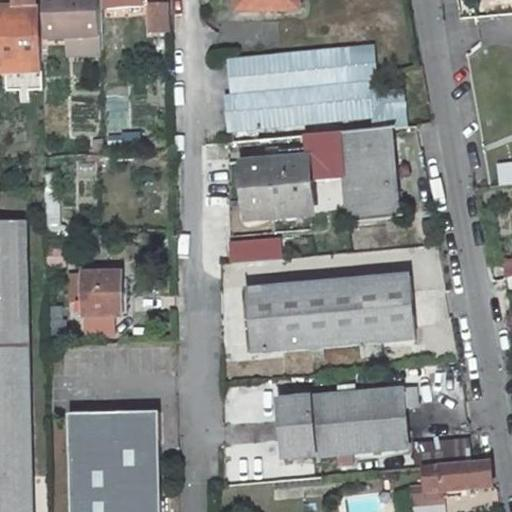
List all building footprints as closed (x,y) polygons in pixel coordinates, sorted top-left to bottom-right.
[(17,15),(0,15),(0,72),(20,72),(20,64),(42,63),(41,6),(37,6),(36,0),(15,0),(16,7),(16,8),(17,8),(17,15)] [(101,38),(99,0),(44,0),(46,39),(70,39),(101,38)] [(107,0),(108,9),(144,6),(143,0),(107,0)] [(170,31),(169,6),(149,6),(149,31),(170,31)] [(16,7),(0,7),(0,15),(17,15),(17,8),(16,8),(16,7)] [(102,54),(101,38),(70,39),(71,55),(102,54)] [(368,58),(375,57),(374,47),(367,48),(368,58)] [(368,58),(367,48),(240,60),(243,95),(230,97),(234,143),(307,136),(393,128),(408,127),(405,103),(382,104),(381,94),(380,85),(372,86),(368,58)] [(42,63),(20,64),(20,72),(42,71),(42,63)] [(404,92),(381,94),(382,104),(405,103),(404,92)] [(399,192),(398,188),(393,128),(307,136),(310,153),(311,155),(314,154),(314,158),(317,162),(345,159),(351,223),(401,218),(400,203),(399,193),(399,192)] [(267,153),(268,165),(247,167),(252,219),(312,213),(308,161),(297,162),(282,164),(282,158),(281,152),(267,153)] [(511,161),(497,164),(500,186),(511,184),(511,161)] [(0,511),(27,511),(21,224),(0,223),(0,511)] [(282,238),(231,240),(232,263),(283,260),(282,238)] [(124,317),(123,273),(85,273),(86,318),(89,318),(124,317)] [(417,341),(411,276),(248,291),(254,355),(312,350),(313,363),(326,361),(325,349),(363,346),(364,358),(383,356),(383,344),(417,341)] [(128,317),(124,317),(89,318),(89,331),(129,330),(128,317)] [(409,449),(404,390),(314,398),(280,401),(285,460),(409,449)] [(164,511),(163,414),(72,416),(73,511),(164,511)] [(470,460),(468,442),(416,447),(417,465),(470,460)] [(491,462),(479,463),(426,468),(427,487),(428,500),(444,499),(443,492),(494,487),(491,462)] [(444,499),(428,500),(427,487),(412,489),(414,507),(447,506),(446,499),(444,499)] [(465,511),(500,509),(499,491),(463,494),(465,511)]
